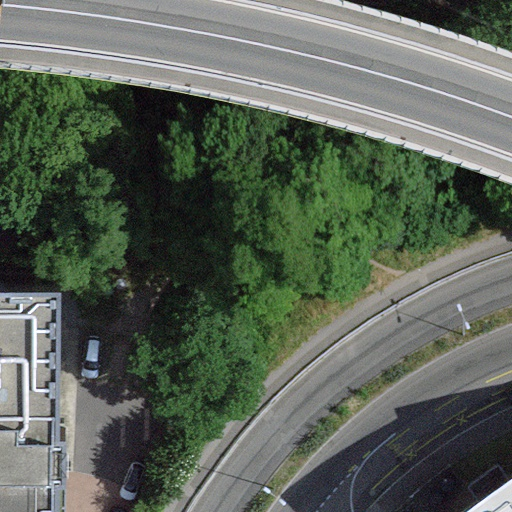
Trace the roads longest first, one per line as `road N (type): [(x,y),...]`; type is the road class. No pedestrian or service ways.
road 1 (secondary): [(0,5),(147,22),(311,56),(511,119)]
road 2 (tertiary): [(511,283),(382,341),(250,464),(219,511)]
road 3 (tertiary): [(286,511),(353,442),(434,388),(511,351)]
